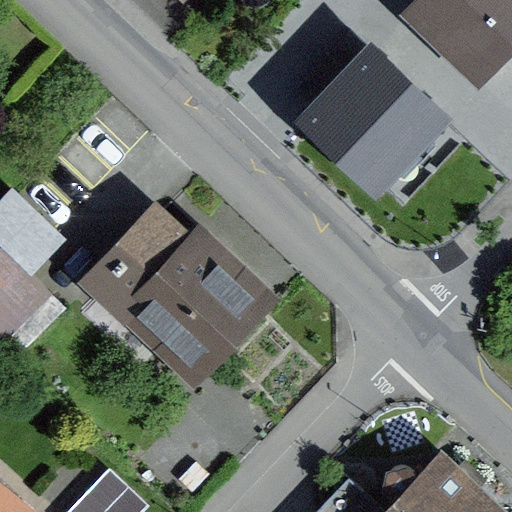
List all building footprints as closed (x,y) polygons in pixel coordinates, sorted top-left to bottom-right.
[(511,0),(421,0),(416,6),(480,67),(511,33),(511,0)] [(309,115),(376,178),(439,112),(372,49),(309,115)] [(0,240),(6,246),(0,252),(0,329),(21,351),(66,306),(25,265),(58,232),(20,193),(0,212),(0,240)] [(198,360),(257,299),(162,209),(93,282),(126,314),(137,303),(198,360)] [(499,511),(441,457),(421,478),(410,466),(405,465),(400,465),(395,467),(391,469),(388,474),(387,478),(387,483),(389,488),(401,500),(389,511),(386,511),(356,482),(327,511),(499,511)] [(108,471),(68,511),(137,511),(144,506),(108,471)] [(0,511),(23,511),(25,511),(0,487),(0,511)]
